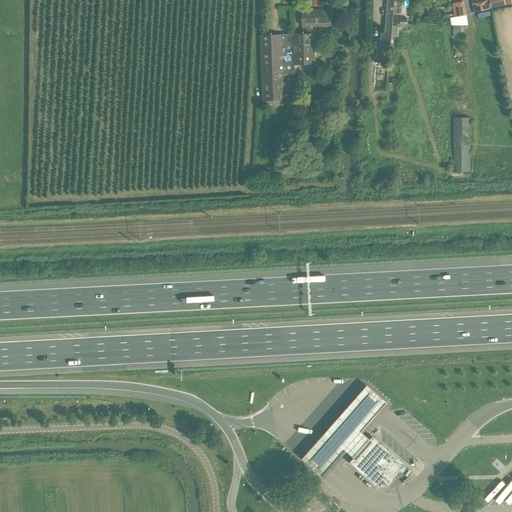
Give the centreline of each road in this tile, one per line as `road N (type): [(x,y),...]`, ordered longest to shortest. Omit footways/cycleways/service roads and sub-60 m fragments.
road 1 (motorway): [(0,356),(511,328)]
road 2 (motorway): [(511,278),(0,306)]
road 3 (unclassified): [(216,511),(213,474),(200,450),(175,431),(141,424),(0,431)]
road 4 (motorway): [(0,384),(152,389),(197,402),(220,419)]
